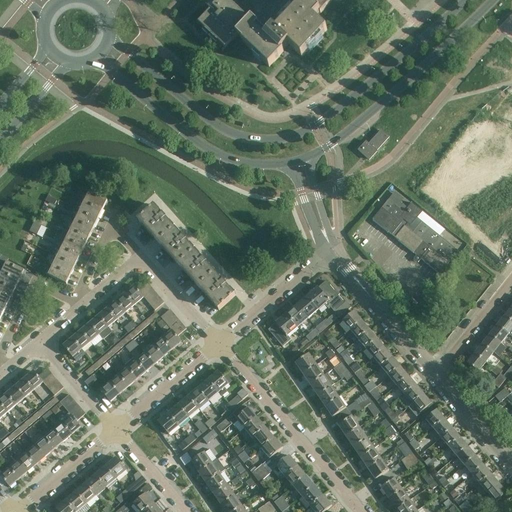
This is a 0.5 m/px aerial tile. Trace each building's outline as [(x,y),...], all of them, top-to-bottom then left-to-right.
[(225,0),(220,0),(210,11),(198,24),(225,49),(237,37),(243,42),(242,43),(269,68),(281,55),(284,58),(293,49),(302,58),(327,31),(314,19),(320,12),(321,13),(332,0),(301,0),(297,4),(300,6),(276,32),(273,30),(264,39),(255,30),(259,27),(252,20),(249,22),(225,0)] [(366,143),(358,151),(369,161),(377,152),(376,152),(389,138),(383,132),(370,146),(366,143)] [(84,203),(103,211),(107,202),(89,193),(84,203)] [(388,201),(372,221),(392,236),(395,233),(398,235),(395,239),(417,256),(414,259),(418,263),(421,260),(440,275),(450,263),(452,260),(458,252),(433,231),(421,222),(413,233),(405,227),(407,224),(411,227),(422,213),(422,212),(411,204),(411,205),(407,209),(401,204),(392,196),(388,201)] [(103,211),(84,203),(80,212),(98,221),(103,211)] [(158,244),(174,229),(154,207),(137,222),(158,244)] [(98,221),(80,212),(76,221),(94,230),(98,221)] [(94,230),(76,221),(71,230),(89,239),(94,230)] [(30,232),(37,236),(41,227),(34,223),(30,232)] [(174,229),(158,244),(178,266),(194,251),(174,229)] [(89,239),(71,230),(67,239),(85,248),(89,239)] [(85,248),(67,239),(62,249),(80,258),(85,248)] [(80,258),(62,249),(58,257),(76,266),(80,258)] [(194,251),(178,266),(198,289),(215,274),(194,251)] [(76,266),(58,257),(53,267),(71,276),(76,266)] [(2,273),(20,281),(25,272),(7,263),(2,273)] [(71,276),(53,267),(48,276),(67,285),(71,276)] [(0,276),(0,283),(15,291),(20,281),(2,273),(0,276)] [(215,274),(198,289),(218,311),(235,296),(215,274)] [(307,297),(318,311),(325,306),(328,310),(330,308),(339,319),(351,308),(346,302),(345,304),(338,296),(340,295),(336,291),(334,292),(326,282),(318,289),(317,288),(307,297)] [(15,291),(0,283),(0,294),(11,300),(15,291)] [(143,297),(152,289),(148,284),(138,292),(143,297)] [(125,295),(135,306),(144,299),(144,298),(143,297),(138,292),(134,287),(125,295)] [(152,289),(143,297),(144,298),(144,299),(146,302),(156,294),(152,289)] [(11,300),(0,294),(0,305),(6,309),(11,300)] [(156,294),(146,302),(150,306),(160,298),(156,294)] [(135,306),(125,295),(116,302),(126,314),(135,306)] [(318,311),(307,297),(296,306),(308,319),(318,311)] [(155,312),(164,304),(160,298),(150,306),(155,312)] [(126,314),(116,302),(107,310),(117,321),(126,314)] [(286,314),(298,328),(308,319),(296,306),(286,314)] [(117,321),(107,310),(99,317),(109,329),(117,321)] [(170,310),(161,318),(165,323),(174,315),(170,310)] [(350,331),(362,322),(354,312),(342,322),(350,331)] [(298,328),(286,314),(275,323),(276,324),(268,331),(283,348),(291,341),(288,337),(298,328)] [(326,319),(330,324),(336,320),(331,314),(326,319)] [(174,315),(165,323),(167,326),(169,328),(178,320),(174,315)] [(109,329),(99,317),(90,324),(100,336),(109,329)] [(511,331),(511,322),(505,317),(497,326),(508,336),(511,331)] [(167,326),(165,323),(161,318),(159,320),(161,322),(158,325),(162,330),(167,326)] [(178,320),(169,328),(171,331),(173,333),(182,325),(178,320)] [(358,340),(370,331),(362,322),(350,331),(358,340)] [(100,336),(90,324),(81,332),(91,344),(100,336)] [(173,333),(177,338),(186,330),(182,325),(173,333)] [(508,336),(497,326),(489,336),(501,345),(508,336)] [(177,338),(173,333),(171,331),(162,339),(172,351),(181,343),(177,338)] [(328,331),(326,333),(324,335),(328,340),(333,337),(328,331)] [(366,350),(378,340),(370,331),(358,340),(366,350)] [(91,344),(81,332),(72,339),(82,351),(91,344)] [(501,345),(489,336),(482,345),(493,354),(501,345)] [(332,346),(337,342),(334,338),(329,342),(332,346)] [(82,351),(72,339),(63,347),(73,358),(82,351)] [(154,346),(163,358),(172,351),(162,339),(154,346)] [(374,359),(386,349),(378,340),(366,350),(374,359)] [(337,342),(332,346),(335,350),(340,346),(337,342)] [(493,354),(482,345),(474,355),(486,364),(493,354)] [(145,354),(155,366),(163,358),(154,346),(145,354)] [(342,347),(336,351),(340,356),(345,351),(342,347)] [(381,368),(393,358),(386,349),(374,359),(381,368)] [(345,351),(340,356),(345,362),(350,358),(345,351)] [(136,361),(146,373),(155,366),(145,354),(136,361)] [(303,376),(313,368),(317,366),(309,355),(295,364),(303,376)] [(486,364),(474,355),(467,364),(478,373),(486,364)] [(389,377),(400,368),(401,368),(393,358),(381,368),(389,377)] [(83,365),(86,369),(93,364),(90,360),(83,365)] [(127,369),(137,380),(146,373),(136,361),(127,369)] [(353,361),(347,365),(350,369),(356,364),(353,361)] [(317,366),(313,368),(303,376),(310,386),(324,376),(317,366)] [(500,375),(502,372),(496,367),(493,370),(500,375)] [(401,368),(400,368),(389,377),(397,387),(409,377),(401,368)] [(42,382),(51,374),(47,369),(38,377),(42,382)] [(118,376),(128,388),(137,380),(127,369),(118,376)] [(355,375),(359,380),(362,384),(367,379),(360,370),(355,375)] [(500,375),(493,370),(491,372),(498,378),(492,384),(498,389),(506,379),(500,375)] [(43,383),(42,382),(38,377),(34,372),(24,380),(34,392),(43,384),(43,383)] [(219,394),(222,398),(228,393),(225,389),(229,385),(218,372),(208,381),(219,394)] [(46,387),(56,379),(51,374),(42,382),(43,383),(43,384),(44,384),(46,387)] [(317,397),(331,387),(335,385),(327,374),(324,376),(310,386),(317,397)] [(110,383),(119,395),(128,388),(118,376),(110,383)] [(405,396),(416,386),(409,377),(397,387),(405,396)] [(50,392),(60,384),(56,379),(46,387),(50,392)] [(367,379),(362,384),(365,388),(370,383),(367,379)] [(34,392),(24,380),(16,387),(26,399),(34,392)] [(210,402),(219,394),(208,381),(199,389),(210,402)] [(119,395),(110,383),(101,391),(111,403),(119,395)] [(54,397),(64,389),(60,384),(50,392),(54,397)] [(416,386),(405,396),(412,405),(413,405),(424,395),(416,386)] [(26,399),(16,387),(7,395),(17,406),(26,399)] [(325,408),(339,398),(331,387),(317,397),(325,408)] [(210,402),(199,389),(188,397),(199,410),(210,402)] [(375,389),(369,393),(374,399),(377,403),(382,399),(379,395),(375,389)] [(505,389),(495,397),(500,403),(507,398),(511,403),(511,397),(510,395),(505,389)] [(365,394),(354,402),(355,403),(358,407),(369,399),(365,394)] [(17,406),(7,395),(0,400),(0,404),(8,414),(17,406)] [(69,395),(60,403),(64,408),(73,400),(69,395)] [(416,418),(420,414),(432,404),(424,395),(413,405),(412,405),(408,408),(416,418)] [(228,404),(232,409),(242,401),(238,396),(228,404)] [(199,410),(188,397),(178,406),(189,419),(199,410)] [(339,398),(325,408),(332,418),(346,408),(339,398)] [(369,399),(358,407),(361,411),(362,412),(367,408),(373,404),(369,399)] [(73,400),(64,408),(68,413),(78,405),(73,400)] [(71,417),(72,419),(82,410),(78,405),(68,413),(69,414),(71,417)] [(189,419),(178,406),(168,414),(176,423),(179,427),(189,419)] [(242,407),(233,415),(236,419),(236,420),(244,430),(257,419),(249,409),(245,411),(242,407)] [(82,410),(72,419),(76,423),(86,415),(82,410)] [(53,414),(51,411),(42,418),(45,421),(53,414)] [(434,430),(445,420),(437,411),(425,420),(434,430)] [(71,417),(69,414),(64,419),(63,417),(59,420),(62,424),(72,436),(81,428),(76,423),(72,419),(71,417)] [(179,427),(176,423),(168,414),(158,423),(169,436),(179,427)] [(345,422),(338,426),(346,438),(360,428),(352,417),(345,422)] [(216,428),(221,434),(231,425),(227,419),(216,428)] [(253,440),(266,429),(257,419),(244,430),(253,440)] [(441,439),(453,429),(445,420),(434,430),(441,439)] [(53,431),(63,443),(72,436),(62,424),(53,431)] [(395,432),(391,427),(388,424),(383,428),(386,431),(384,432),(389,438),(395,434),(394,433),(395,432)] [(204,426),(199,430),(200,431),(203,435),(208,431),(204,426)] [(353,448),(367,439),(360,428),(346,438),(353,448)] [(266,429),(253,440),(261,450),(274,439),(266,429)] [(449,448),(460,439),(453,429),(441,439),(449,448)] [(63,443),(53,431),(44,439),(54,451),(63,443)] [(203,440),(207,445),(218,436),(213,431),(203,440)] [(407,434),(405,436),(410,442),(414,439),(411,436),(409,437),(407,434)] [(193,443),(188,438),(178,447),(182,452),(193,443)] [(54,451),(44,439),(35,446),(45,458),(54,451)] [(274,439),(261,450),(270,460),(283,449),(274,439)] [(360,459),(374,449),(378,447),(375,442),(371,445),(367,439),(353,448),(360,459)] [(460,439),(449,448),(456,457),(468,448),(460,439)] [(417,443),(411,447),(415,451),(420,447),(417,443)] [(45,458),(35,446),(27,454),(36,465),(45,458)] [(464,467),(476,457),(468,448),(456,457),(464,467)] [(374,449),(360,459),(368,470),(382,460),(374,449)] [(199,474),(212,464),(205,453),(191,462),(199,474)] [(405,467),(416,459),(412,453),(401,461),(405,467)] [(36,465),(27,454),(18,461),(28,473),(36,465)] [(276,467),(277,468),(285,478),(298,467),(289,456),(276,467)] [(472,476),(484,466),(476,457),(464,467),(472,476)] [(106,467),(117,480),(127,471),(116,458),(106,467)] [(235,458),(229,463),(232,466),(238,462),(235,458)] [(409,472),(419,464),(416,459),(405,467),(409,472)] [(382,460),(368,470),(375,480),(389,471),(382,460)] [(28,473),(18,461),(9,469),(19,480),(28,473)] [(238,462),(232,466),(235,470),(236,469),(241,466),(238,462)] [(206,484),(220,474),(212,464),(199,474),(206,484)] [(262,465),(251,474),(255,478),(266,470),(262,465)] [(480,485),(491,476),(484,466),(472,476),(480,485)] [(96,475),(107,488),(117,480),(106,467),(96,475)] [(293,488),(307,477),(298,467),(285,478),(293,488)] [(19,480),(9,469),(2,474),(0,471),(0,486),(1,488),(6,484),(10,488),(19,480)] [(270,475),(270,474),(266,470),(255,478),(259,483),(270,475)] [(249,476),(245,471),(237,478),(231,482),(235,486),(240,482),(239,481),(244,477),(246,478),(249,476)] [(213,495),(227,485),(220,474),(206,484),(213,495)] [(107,488),(96,475),(86,484),(97,497),(107,488)] [(488,495),(499,485),(491,476),(480,485),(488,495)] [(302,498),(315,487),(307,477),(293,488),(302,498)] [(389,500),(403,491),(395,479),(381,489),(389,500)] [(446,480),(441,485),(444,489),(450,485),(446,480)] [(97,497),(86,484),(76,492),(87,505),(97,497)] [(133,485),(126,491),(130,496),(137,490),(133,485)] [(221,506),(235,496),(227,485),(213,495),(221,506)] [(488,494),(488,495),(495,504),(507,494),(499,485),(488,494)] [(310,508),(323,497),(315,487),(302,498),(310,508)] [(396,511),(410,501),(403,491),(389,500),(396,511)] [(78,511),(87,505),(76,492),(66,500),(75,511),(78,511)] [(138,511),(145,511),(155,505),(146,494),(133,505),(138,511)] [(439,498),(438,498),(442,503),(447,499),(443,494),(439,498)] [(225,511),(234,511),(242,507),(235,496),(221,506),(225,511)] [(323,497),(310,508),(313,511),(325,511),(332,507),(323,497)] [(279,500),(274,504),(277,507),(278,508),(284,503),(284,501),(282,498),(280,499),(279,500)] [(461,499),(456,504),(459,508),(465,504),(461,499)] [(75,511),(66,500),(56,509),(57,511),(75,511)] [(449,500),(443,504),(446,508),(447,508),(452,504),(449,500)] [(396,511),(417,511),(410,501),(396,511)] [(259,511),(266,511),(273,507),(269,503),(258,511),(259,511)]
